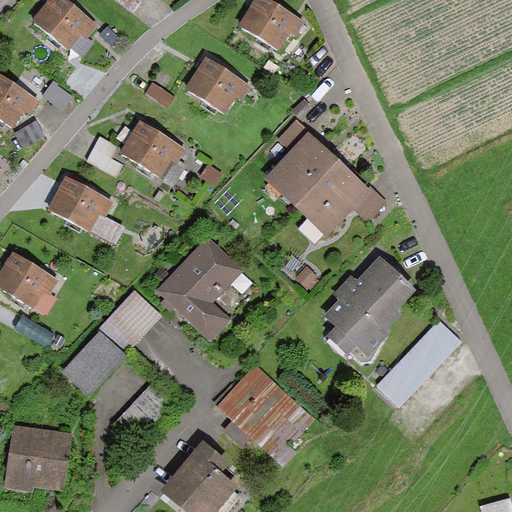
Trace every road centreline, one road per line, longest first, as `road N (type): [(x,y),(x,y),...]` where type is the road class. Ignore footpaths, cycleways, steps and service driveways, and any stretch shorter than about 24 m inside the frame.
road 1 (residential): [(323,0),(511,403)]
road 2 (residential): [(202,0),(152,36),(0,211)]
